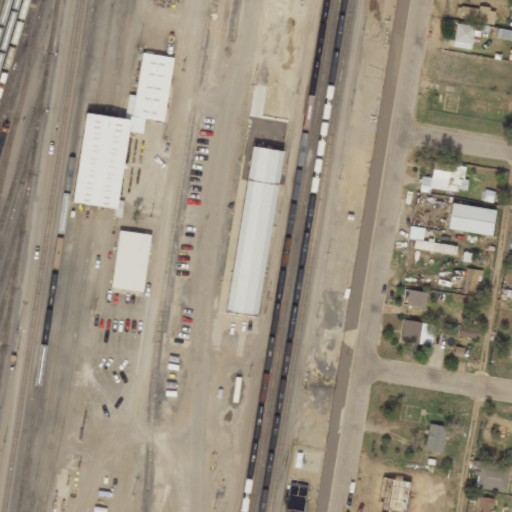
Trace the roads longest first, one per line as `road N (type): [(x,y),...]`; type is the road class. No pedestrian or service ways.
road 1 (residential): [(421,0),(339,511)]
road 2 (residential): [(365,369),(511,392)]
